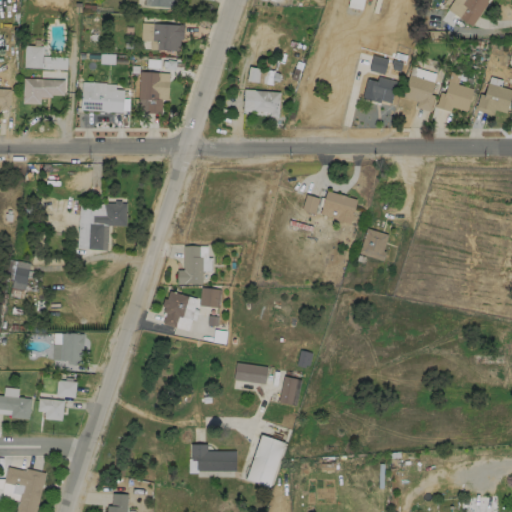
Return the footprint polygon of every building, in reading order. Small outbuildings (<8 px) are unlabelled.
[(361,10),(363,0),(347,0),(347,6),(361,10)] [(486,0),(452,0),(450,5),(475,20),(486,0)] [(140,22),(176,23),(183,23),(182,39),(179,39),(179,50),(148,48),(149,39),(139,39),(140,22)] [(40,39),(40,45),(42,45),(41,67),(23,66),(24,44),(33,45),(34,39),(40,39)] [(368,70),(383,74),(387,58),(372,55),(368,70)] [(247,81),(258,82),(259,68),(248,66),(247,81)] [(168,72),(167,99),(161,98),(160,112),(137,111),(138,98),(137,98),(139,70),(168,72)] [(430,106),(429,110),(414,106),(416,100),(401,95),(408,73),(433,81),(429,93),(433,94),(429,106),(430,106)] [(395,80),(389,102),(380,99),(379,101),(361,97),(366,78),(376,80),(377,75),(395,80)] [(63,79),(63,95),(51,94),(51,96),(39,96),(39,103),(21,103),(22,77),(63,79)] [(472,87),(465,110),(450,105),(449,110),(433,105),(434,102),(435,103),(439,91),(443,92),(447,80),(472,87)] [(81,81),(92,81),(105,82),(105,83),(114,83),(114,88),(123,89),(122,112),(79,109),(81,81)] [(511,89),(505,112),(493,108),(492,114),(472,108),(474,104),(475,104),(479,93),(482,94),(486,81),(511,89)] [(0,87),(10,88),(9,109),(0,108),(0,87)] [(279,91),(277,116),(268,116),(269,112),(252,111),(242,110),(243,88),(254,89),(279,91)] [(325,189),(337,193),(338,192),(345,194),(345,195),(355,198),(348,223),(334,218),(335,217),(318,212),(325,189)] [(318,198),(305,194),(300,209),(313,213),(318,198)] [(120,200),(120,202),(125,202),(125,224),(107,224),(106,249),(86,248),(76,247),(78,202),(102,203),(102,202),(114,202),(114,199),(120,200)] [(384,251),(382,259),(358,252),(365,227),(386,233),(381,250),(384,251)] [(201,256),(201,282),(185,282),(185,283),(176,283),(176,268),(182,268),(182,245),(198,245),(198,256),(201,256)] [(30,263),(16,260),(10,286),(23,290),(30,263)] [(199,306),(219,307),(219,288),(200,287),(199,306)] [(187,295),(181,316),(178,315),(174,326),(161,322),(165,311),(162,311),(163,306),(160,305),(163,297),(165,298),(168,289),(187,295)] [(83,333),(82,364),(66,363),(67,360),(58,360),(59,332),(66,332),(71,331),(75,333),(83,333)] [(267,367),(236,361),(233,379),(264,383),(267,367)] [(300,379),(283,375),(277,401),(295,405),(300,379)] [(75,381),(56,380),(55,396),(74,397),(75,381)] [(0,394),(29,397),(27,418),(9,416),(9,413),(0,412),(0,394)] [(62,399),(60,419),(43,417),(43,411),(36,410),(37,397),(62,399)] [(283,442),(260,434),(245,479),(269,487),(283,442)] [(234,450),(234,470),(195,470),(195,460),(189,460),(189,443),(206,443),(206,450),(234,450)] [(7,466),(22,470),(22,469),(25,470),(25,468),(45,472),(35,511),(15,511),(21,486),(3,482),(7,466)] [(126,493),(125,511),(105,511),(106,505),(110,506),(111,492),(126,493)]
